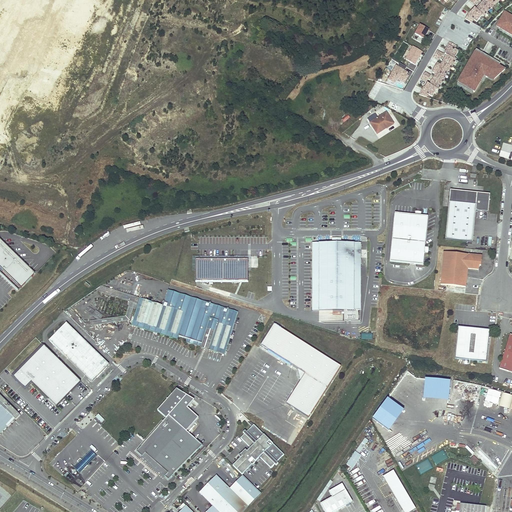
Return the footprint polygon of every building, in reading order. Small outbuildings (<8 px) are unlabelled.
[(492,7),(484,0),(480,5),(487,12),(492,7)] [(499,12),(503,8),(498,2),(494,6),(499,12)] [(487,12),(480,5),(479,6),(476,10),(475,10),(482,16),(483,16),(487,12)] [(468,14),(465,19),(471,23),(474,19),(476,22),(482,16),(475,10),(476,10),(474,8),(472,11),(468,14)] [(511,16),(508,15),(507,17),(503,15),(500,21),(496,27),(499,28),(501,29),(507,33),(511,35),(511,16)] [(496,27),(500,21),(498,20),(490,28),(496,32),(499,28),(496,27)] [(424,40),(429,30),(420,26),(415,35),(424,40)] [(456,46),(449,42),(447,46),(449,47),(445,54),(447,55),(454,59),(458,52),(454,49),(456,46)] [(406,60),(413,47),(410,45),(402,58),(406,60)] [(415,65),(422,52),(413,47),(406,60),(415,65)] [(473,91),(474,92),(481,82),(484,76),(486,77),(487,78),(488,76),(494,79),(505,70),(499,66),(491,62),(492,60),(487,57),(486,59),(480,55),(481,53),(483,50),(481,48),(479,52),(477,54),(475,52),(457,82),(458,83),(473,91)] [(439,60),(442,55),(437,51),(434,57),(439,60)] [(286,60),(279,56),(273,52),(266,63),(279,71),(286,60)] [(259,59),(254,56),(250,54),(246,60),(255,65),(259,59)] [(447,55),(443,60),(452,65),(456,60),(454,59),(447,55)] [(452,65),(443,60),(440,66),(448,70),(449,71),(452,65)] [(403,83),(409,74),(408,74),(407,73),(408,71),(405,69),(407,66),(401,63),(399,66),(396,65),(387,81),(394,85),(397,80),(403,83)] [(448,70),(440,66),(437,64),(433,71),(432,73),(435,75),(435,74),(443,79),(443,78),(448,70)] [(427,82),(430,76),(424,73),(421,79),(427,82)] [(443,79),(435,74),(435,75),(432,80),(441,85),(444,79),(443,78),(443,79)] [(441,85),(432,80),(432,81),(429,85),(436,89),(436,90),(438,91),(441,85)] [(473,91),(458,83),(457,85),(472,94),(473,91)] [(436,89),(429,85),(427,84),(423,91),(421,90),(419,95),(426,97),(428,94),(432,97),(436,90),(436,89)] [(392,122),(389,118),(386,113),(378,118),(375,114),(367,119),(377,133),(386,128),(385,126),(392,122)] [(446,240),(473,243),(476,212),(481,212),(481,211),(484,211),(484,212),(488,213),(490,195),(477,194),(477,198),(450,195),(446,240)] [(421,217),(420,218),(416,218),(417,216),(396,214),(391,263),(424,266),(425,253),(423,253),(424,249),(425,249),(429,217),(421,217)] [(361,323),(361,244),(341,244),(341,239),(333,239),(333,244),(314,244),(313,312),(345,312),(345,323),(361,323)] [(35,274),(0,240),(0,267),(21,288),(35,274)] [(444,253),(441,286),(466,288),(468,269),(479,271),(479,266),(481,266),(482,257),(444,253)] [(248,283),(248,261),(196,260),(196,283),(248,283)] [(163,306),(140,299),(132,326),(178,340),(179,336),(187,339),(185,343),(196,346),(196,347),(209,351),(209,350),(224,355),(238,313),(168,291),(163,306)] [(297,369),(299,382),(286,404),(308,418),(340,367),(273,325),(260,346),(297,369)] [(62,328),(49,341),(87,378),(96,378),(109,365),(85,341),(84,343),(80,339),(81,338),(71,328),(62,328)] [(459,328),(455,360),(487,363),(490,331),(459,328)] [(511,335),(510,335),(499,369),(511,373),(511,335)] [(44,346),(14,376),(25,387),(32,382),(56,406),(80,382),(44,346)] [(510,409),(511,400),(511,395),(482,387),(477,404),(484,406),(485,402),(510,409)] [(203,445),(187,431),(199,418),(187,408),(194,400),(177,389),(157,411),(166,419),(145,443),(137,452),(142,457),(146,453),(151,458),(149,461),(160,471),(163,468),(172,476),(203,445)] [(0,430),(1,431),(13,418),(15,419),(16,420),(20,416),(0,395),(0,430)] [(0,433),(15,419),(13,418),(1,431),(0,430),(0,433)] [(233,466),(242,475),(259,458),(270,469),(274,465),(276,466),(278,464),(276,463),(284,455),(251,423),(247,423),(251,427),(246,433),(244,431),(242,433),(244,435),(240,439),(250,449),(247,452),(245,450),(238,457),(240,459),(233,466)] [(358,449),(360,451),(368,441),(365,439),(358,449)] [(444,449),(431,456),(436,465),(448,458),(444,449)] [(97,455),(91,450),(74,467),(80,473),(97,455)] [(361,456),(355,452),(346,465),(352,469),(358,462),(361,456)] [(172,476),(163,468),(160,471),(149,461),(151,458),(146,453),(142,457),(168,479),(169,480),(172,476)] [(420,474),(432,468),(428,459),(416,464),(420,474)] [(411,511),(415,510),(393,471),(383,477),(403,511),(411,511)] [(243,476),(230,489),(218,477),(216,479),(215,478),(200,493),(213,506),(207,511),(243,511),(261,494),(257,491),(243,476)] [(324,511),(335,511),(352,502),(342,484),(329,492),(332,497),(320,504),(320,505),(324,511)]
